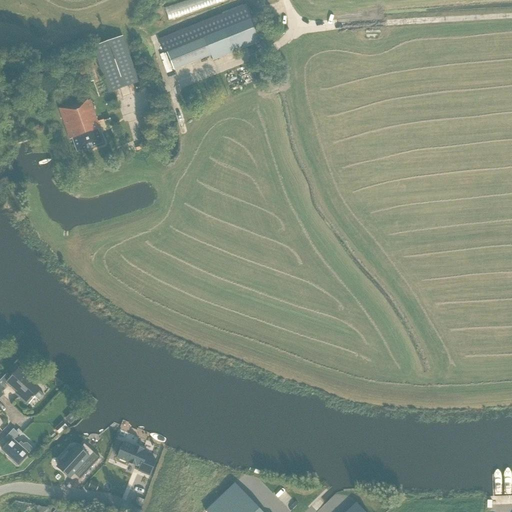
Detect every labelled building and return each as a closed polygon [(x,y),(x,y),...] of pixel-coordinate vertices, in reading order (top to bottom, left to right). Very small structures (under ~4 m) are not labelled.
[(173,71),(210,56),(212,61),(258,43),(249,20),(166,54),(173,71)] [(107,93),(137,81),(120,36),(90,47),(107,93)] [(261,84),(266,82),(264,77),(271,74),(265,59),(257,63),(260,70),(256,71),(261,84)] [(72,139),(76,152),(86,149),(87,150),(92,148),(92,147),(102,144),(97,130),(100,129),(89,100),(79,104),(78,102),(58,109),(69,140),(72,139)] [(148,147),(146,142),(142,143),(135,146),(136,151),(143,149),(148,147)] [(11,378),(7,382),(17,392),(15,394),(27,404),(33,396),(39,401),(41,400),(43,398),(44,395),(39,391),(39,390),(17,370),(11,378)] [(6,374),(0,380),(0,392),(1,394),(5,389),(3,387),(7,382),(11,378),(6,374)] [(59,434),(67,427),(62,422),(54,429),(59,434)] [(18,445),(13,440),(19,434),(13,429),(5,437),(9,441),(1,450),(17,465),(28,454),(27,453),(31,449),(31,448),(26,443),(24,443),(23,445),(20,442),(18,445)] [(138,471),(148,476),(155,460),(145,456),(147,452),(123,443),(117,458),(139,468),(138,471)] [(61,463),(57,467),(66,475),(70,470),(73,473),(79,479),(80,480),(99,458),(99,457),(99,458),(84,444),(79,450),(73,456),(70,453),(66,450),(58,460),(61,463)] [(177,495),(201,498),(206,465),(181,462),(177,495)] [(88,488),(96,491),(99,485),(91,481),(88,488)] [(234,483),(219,497),(224,502),(239,488),(234,483)] [(239,488),(224,502),(229,507),(244,493),(239,488)] [(244,493),(229,507),(233,511),(234,511),(249,499),(244,493)] [(219,497),(205,511),(214,511),(224,502),(219,497)] [(249,499),(234,511),(244,511),(253,504),(249,499)] [(224,502),(214,511),(224,511),(229,507),(224,502)] [(363,511),(355,503),(350,508),(353,511),(363,511)]
